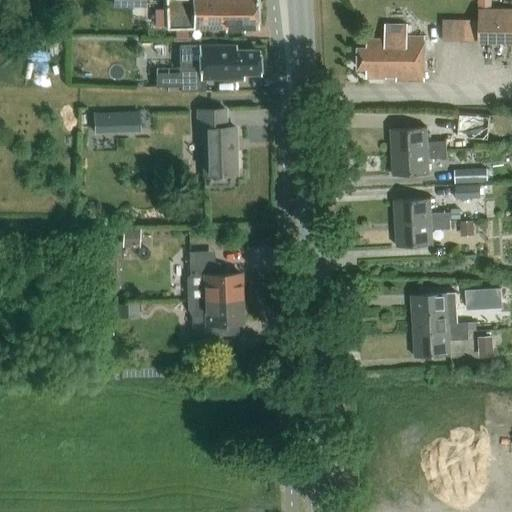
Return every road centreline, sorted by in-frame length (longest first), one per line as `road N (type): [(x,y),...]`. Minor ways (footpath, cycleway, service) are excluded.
road 1 (primary): [(320,511),(302,99)]
road 2 (residential): [(302,99),(511,96)]
